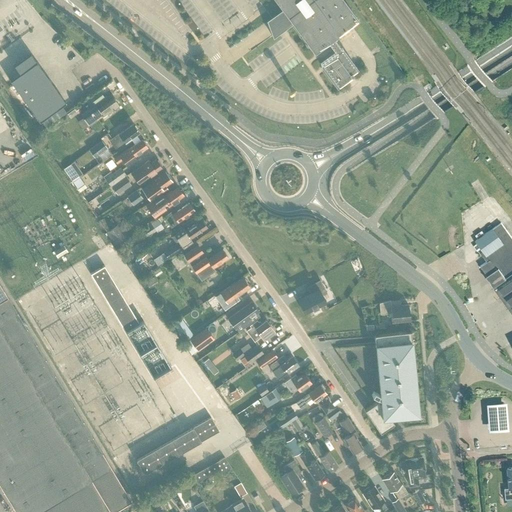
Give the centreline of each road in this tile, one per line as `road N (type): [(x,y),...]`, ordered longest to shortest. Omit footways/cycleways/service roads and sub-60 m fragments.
road 1 (unclassified): [(379,451),(118,76)]
road 2 (secondary): [(481,363),(425,285),(308,196)]
road 3 (primary): [(511,41),(347,144),(303,159)]
road 4 (primary): [(313,180),(337,157),(511,49)]
road 5 (primary): [(99,25),(266,163)]
